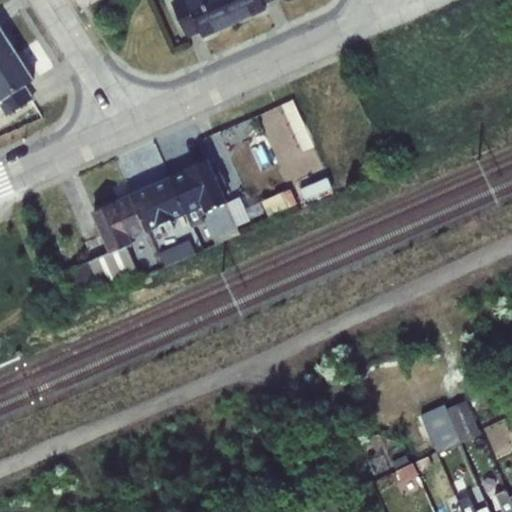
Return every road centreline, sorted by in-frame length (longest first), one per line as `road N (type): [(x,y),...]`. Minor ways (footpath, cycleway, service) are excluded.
road 1 (residential): [(405,1),(137,124)]
road 2 (residential): [(137,124),(51,0)]
road 3 (residential): [(137,124),(0,185)]
